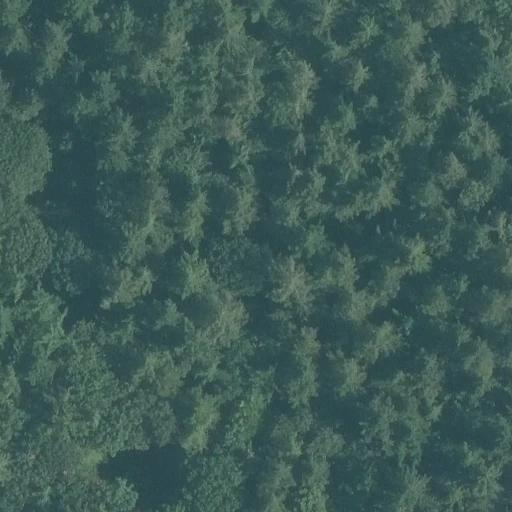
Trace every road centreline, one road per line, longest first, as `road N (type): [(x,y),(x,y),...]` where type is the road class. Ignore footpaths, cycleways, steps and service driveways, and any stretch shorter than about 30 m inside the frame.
road 1 (track): [(259,0),(221,346),(186,511)]
road 2 (track): [(201,511),(152,483),(0,433)]
